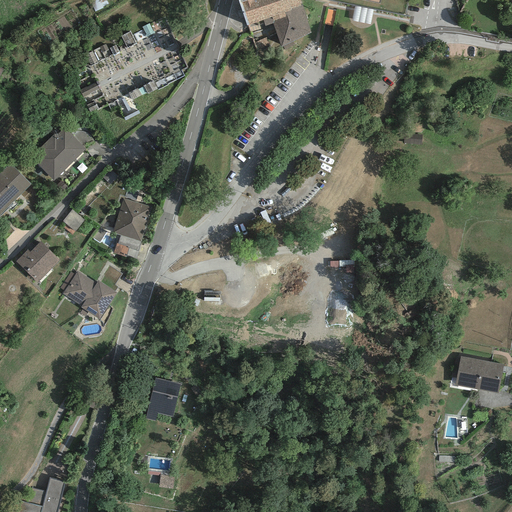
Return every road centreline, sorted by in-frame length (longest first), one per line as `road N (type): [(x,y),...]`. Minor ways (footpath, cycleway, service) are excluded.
road 1 (residential): [(437,37),(394,49),(310,99),(193,241),(157,247)]
road 2 (unclassified): [(208,72),(0,266)]
road 3 (tertiary): [(80,511),(97,427),(157,247)]
road 4 (tertiary): [(157,247),(208,72)]
